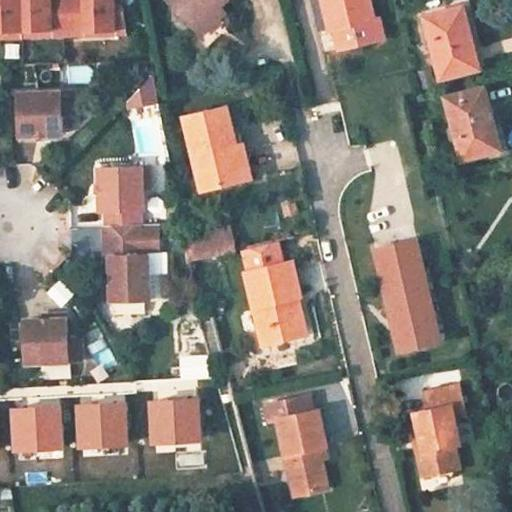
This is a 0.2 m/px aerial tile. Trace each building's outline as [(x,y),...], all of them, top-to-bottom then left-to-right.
[(0,0),(0,31),(65,29),(65,6),(53,7),(52,0),(0,0)] [(85,6),(84,0),(52,0),(53,7),(65,6),(65,29),(0,31),(0,39),(72,37),(70,7),(85,6)] [(116,6),(115,0),(84,0),(85,6),(70,7),(72,37),(87,36),(87,31),(127,30),(123,6),(116,6)] [(166,0),(164,2),(193,33),(219,10),(230,0),(166,0)] [(323,0),(315,0),(320,22),(327,50),(339,48),(334,29),(331,30),(323,0)] [(369,0),(323,0),(331,30),(334,29),(339,48),(363,42),(383,38),(378,18),(374,19),(369,0)] [(459,7),(426,15),(442,77),(480,67),(476,54),(473,41),(468,42),(459,7)] [(219,10),(193,33),(199,40),(225,18),(219,10)] [(485,87),(447,96),(463,158),(496,150),(487,116),(492,115),(489,101),(485,87)] [(74,91),(19,93),(20,141),(34,141),(47,141),(47,135),(63,134),(62,113),(75,113),(74,91)] [(229,106),(186,115),(203,187),(240,179),(231,140),(237,138),(229,106)] [(237,138),(231,140),(240,179),(252,176),(243,137),(237,138)] [(150,166),(99,167),(100,189),(100,210),(105,210),(105,225),(140,224),(139,209),(143,209),(143,188),(150,188),(150,166)] [(105,225),(104,225),(104,240),(104,256),(109,256),(110,300),(149,299),(148,254),(142,254),(142,224),(140,224),(105,225)] [(233,225),(184,236),(189,261),(239,249),(233,225)] [(401,355),(450,343),(423,234),(374,247),(401,355)] [(296,261),(248,272),(267,347),(306,338),(296,297),(304,295),(300,278),(296,261)] [(46,321),(25,321),(26,364),(83,362),(82,340),(69,340),(68,320),(46,321)] [(43,378),(76,377),(75,363),(42,365),(43,378)] [(463,388),(426,397),(429,414),(417,417),(422,439),(425,453),(418,454),(421,468),(424,481),(461,472),(456,449),(464,447),(457,418),(469,415),(463,388)] [(327,428),(322,409),(280,419),(297,497),(332,488),(325,460),(322,446),(328,445),(331,445),(327,428)] [(422,439),(415,441),(418,454),(425,453),(422,439)] [(331,458),(328,445),(322,446),(325,460),(331,458)]
